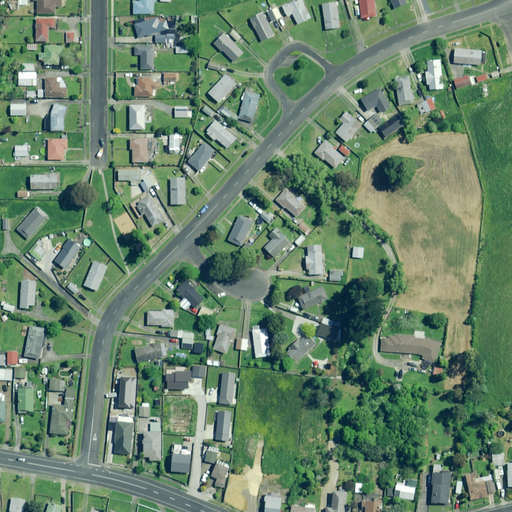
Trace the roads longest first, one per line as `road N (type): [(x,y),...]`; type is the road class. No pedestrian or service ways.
road 1 (residential): [(182,240),(108,325),(86,473)]
road 2 (residential): [(501,5),(395,43),(339,75)]
road 3 (residential): [(297,115),(182,240)]
road 4 (residential): [(98,158),(98,0)]
road 5 (residential): [(297,115),(266,81),(265,70),(289,47),(339,75)]
road 6 (residential): [(86,473),(203,511)]
